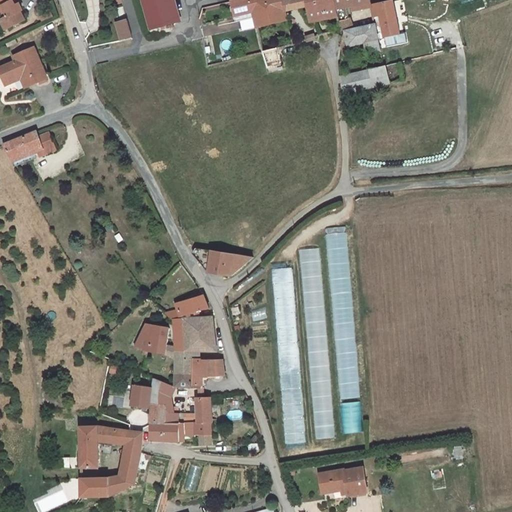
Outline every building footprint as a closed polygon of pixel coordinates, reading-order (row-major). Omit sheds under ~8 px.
[(5,0),(4,1),(8,9),(18,4),(22,12),(14,16),(19,26),(40,15),(37,9),(39,8),(34,0),(32,0),(26,4),(23,0),(5,0)] [(182,0),(149,0),(158,27),(188,18),(182,0)] [(263,7),(261,0),(241,0),(244,10),(263,7)] [(267,24),(278,22),(272,0),(261,0),(263,7),(267,24)] [(272,0),(278,22),(293,20),(291,7),(314,5),(315,25),(337,24),(341,36),(349,37),(349,28),(344,5),(343,0),(272,0)] [(354,25),(359,25),(357,4),(344,5),(349,28),(354,28),(354,25)] [(406,28),(402,4),(379,6),(382,19),(389,19),(392,39),(407,36),(406,28)] [(128,16),(133,34),(144,32),(138,13),(128,16)] [(119,42),(132,38),(127,19),(114,23),(119,42)] [(370,42),(375,69),(390,67),(382,25),(359,25),(354,25),(354,28),(355,36),(356,44),(370,42)] [(28,58),(7,66),(11,77),(32,68),(37,81),(59,74),(46,44),(26,52),(28,58)] [(4,46),(0,47),(0,56),(11,52),(8,45),(4,46)] [(277,65),(287,63),(284,47),(273,48),(277,65)] [(392,84),(407,81),(404,65),(390,67),(392,84)] [(350,91),(392,84),(390,67),(375,69),(348,74),(350,91)] [(32,68),(11,77),(14,84),(28,79),(30,85),(37,81),(32,68)] [(38,122),(6,135),(15,150),(35,143),(46,139),(49,146),(59,142),(52,124),(40,127),(38,122)] [(35,143),(38,150),(49,146),(46,139),(35,143)] [(326,228),(338,400),(359,399),(347,226),(326,228)] [(301,249),(314,439),(334,437),(321,248),(301,249)] [(231,256),(197,249),(208,272),(208,274),(227,278),(252,261),(231,256)] [(294,267),(273,268),(283,444),(304,443),(294,267)] [(211,292),(193,297),(197,309),(206,308),(216,305),(211,292)] [(192,316),(206,315),(206,308),(197,309),(193,297),(182,300),(184,307),(172,310),(181,317),(192,316)] [(194,348),(206,348),(224,348),(220,314),(206,315),(192,316),(194,348)] [(192,316),(181,317),(183,345),(183,348),(194,348),(192,316)] [(154,348),(172,350),(174,343),(176,325),(154,321),(139,345),(154,348)] [(183,345),(174,343),(172,350),(183,357),(183,355),(183,348),(183,345)] [(183,374),(182,388),(208,391),(208,384),(209,372),(232,372),(230,356),(203,356),(202,355),(199,376),(183,374)] [(199,376),(202,355),(183,355),(183,357),(183,374),(199,376)] [(177,396),(182,388),(157,377),(157,385),(156,402),(168,403),(168,424),(154,423),(154,431),(154,440),(183,443),(182,424),(182,417),(176,416),(177,396)] [(156,402),(157,385),(141,383),(139,383),(137,405),(139,405),(149,405),(148,409),(156,414),(156,402)] [(200,424),(216,424),(216,399),(208,400),(200,400),(200,424)] [(168,403),(156,402),(156,414),(154,423),(168,424),(168,403)] [(360,433),(358,403),(340,404),(342,434),(360,433)] [(101,465),(102,439),(130,443),(144,445),(145,431),(136,429),(101,424),(86,422),(85,464),(101,465)] [(200,435),(200,424),(190,424),(189,435),(200,435)] [(200,424),(200,435),(203,435),(216,435),(216,424),(200,424)] [(216,435),(203,435),(203,445),(216,445),(216,435)] [(110,492),(114,492),(140,479),(144,452),(144,445),(130,443),(125,475),(111,477),(110,492)] [(325,478),(327,495),(351,493),(352,501),(373,499),(371,474),(325,478)] [(105,492),(110,492),(111,477),(84,475),(84,492),(105,492)] [(351,493),(327,495),(328,503),(352,501),(351,493)]
